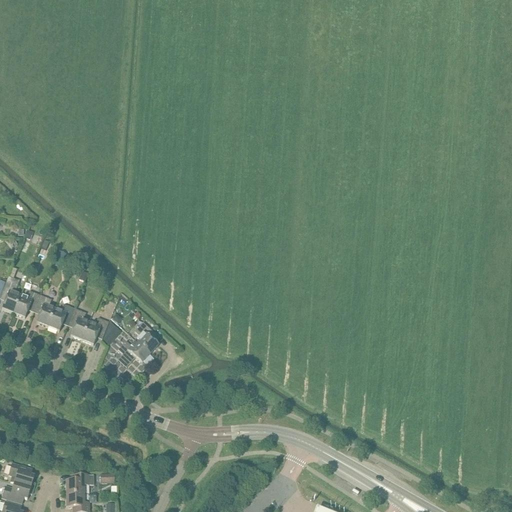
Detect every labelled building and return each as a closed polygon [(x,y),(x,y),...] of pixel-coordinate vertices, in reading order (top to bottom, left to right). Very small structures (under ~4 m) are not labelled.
[(27,231),(24,239),(30,241),(33,234),(27,231)] [(82,273),(78,281),(85,283),(88,275),(82,273)] [(15,295),(18,288),(20,283),(8,278),(0,298),(5,301),(1,311),(13,315),(20,297),(15,295)] [(34,312),(40,297),(30,293),(27,300),(20,297),(13,315),(25,320),(28,310),(34,312)] [(47,329),(55,310),(49,308),(51,302),(40,297),(34,312),(40,314),(36,324),(47,329)] [(68,326),(74,311),(63,306),(61,313),(55,310),(47,329),(59,333),(63,324),(68,326)] [(74,311),(68,326),(74,328),(70,338),(82,342),(89,324),(78,319),(80,313),(74,311)] [(115,315),(111,320),(117,326),(122,321),(115,315)] [(89,324),(82,342),(93,347),(97,337),(102,339),(108,324),(97,320),(95,326),(89,324)] [(110,324),(103,341),(109,347),(121,334),(110,324)] [(135,343),(150,356),(158,347),(150,340),(151,340),(154,336),(142,325),(135,333),(140,338),(135,343)] [(150,356),(135,343),(131,348),(126,343),(118,352),(129,363),(133,358),(141,365),(150,356)] [(14,485),(33,490),(35,485),(32,484),(34,478),(30,477),(32,471),(12,465),(8,477),(15,479),(14,485)] [(100,477),(100,486),(114,485),(113,476),(100,477)] [(66,483),(66,496),(83,496),(83,487),(94,487),(93,477),(72,477),(72,483),(66,483)] [(1,500),(12,503),(22,506),(23,500),(27,501),(29,495),(31,496),(33,490),(14,485),(12,491),(5,488),(1,500)] [(83,505),(83,496),(66,496),(66,509),(72,509),(72,511),(88,511),(88,505),(83,505)] [(19,511),(21,508),(11,505),(5,503),(2,511),(19,511)]
